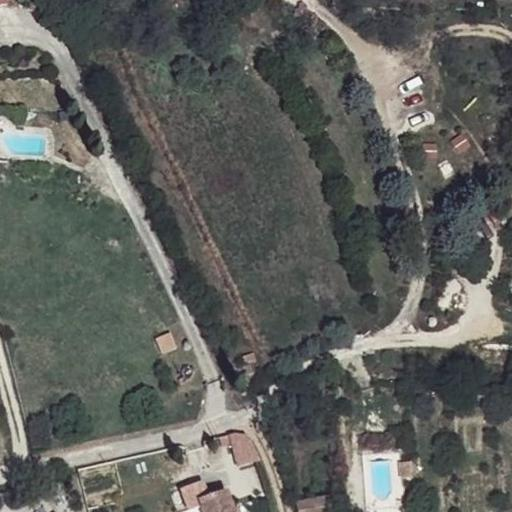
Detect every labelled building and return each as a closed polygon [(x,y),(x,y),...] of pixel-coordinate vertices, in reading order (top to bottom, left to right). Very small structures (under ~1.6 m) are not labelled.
[(511,308),(500,309),(499,346),(511,346),(511,308)] [(171,326),(177,342),(191,337),(185,322),(171,326)] [(179,380),(182,387),(188,385),(185,378),(179,380)] [(411,460),(400,460),(401,477),(411,477),(411,460)] [(230,511),(224,494),(198,504),(200,511),(230,511)] [(331,511),(329,499),(294,507),(295,511),(331,511)]
